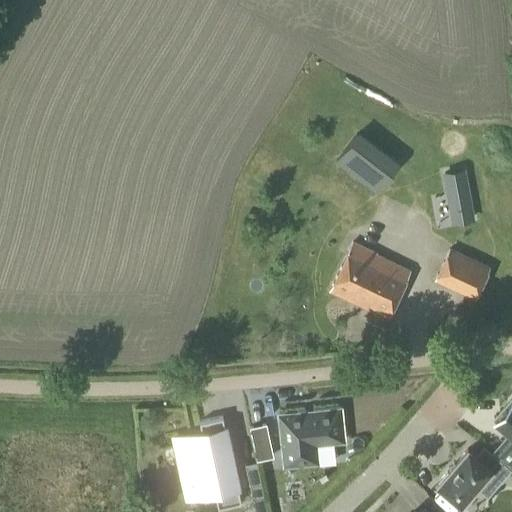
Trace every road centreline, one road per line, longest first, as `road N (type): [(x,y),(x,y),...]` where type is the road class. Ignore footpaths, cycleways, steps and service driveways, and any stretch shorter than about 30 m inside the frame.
road 1 (residential): [(511,349),(153,390),(0,386)]
road 2 (residential): [(449,390),(336,511)]
